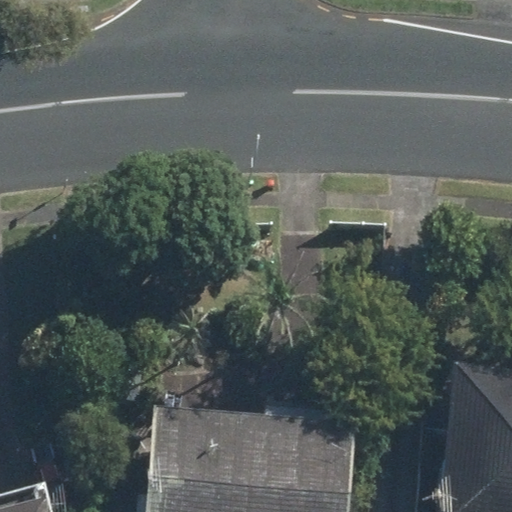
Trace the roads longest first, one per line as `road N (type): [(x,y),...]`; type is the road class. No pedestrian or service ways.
road 1 (secondary): [(511,99),(230,92)]
road 2 (secondary): [(230,92),(0,112)]
